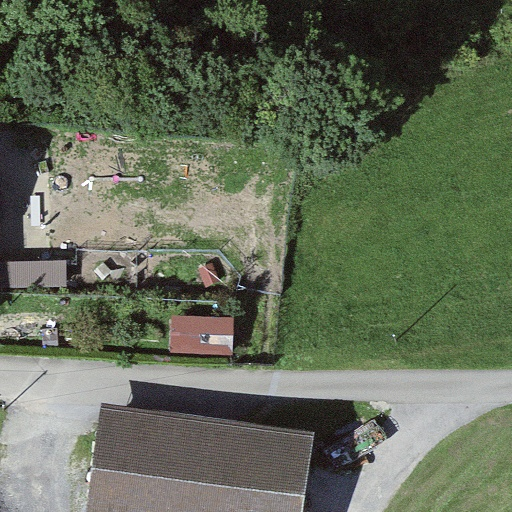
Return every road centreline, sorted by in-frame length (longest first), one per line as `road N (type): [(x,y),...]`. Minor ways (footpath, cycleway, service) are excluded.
road 1 (unclassified): [(511,390),(0,375)]
road 2 (track): [(443,390),(363,511)]
road 3 (track): [(55,511),(55,381)]
